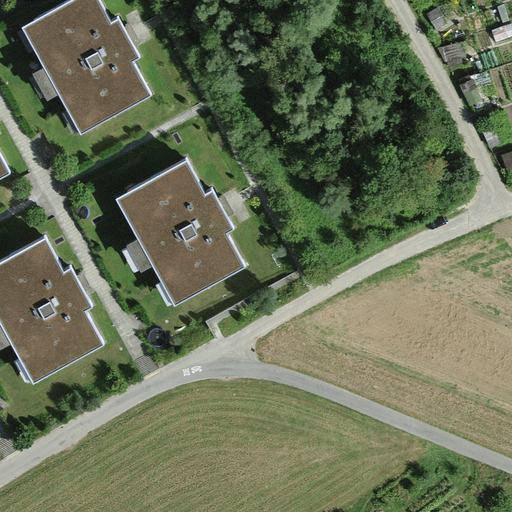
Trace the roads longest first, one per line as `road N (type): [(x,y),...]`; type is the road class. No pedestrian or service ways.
road 1 (track): [(214,354),(347,270),(503,209)]
road 2 (track): [(214,354),(511,469)]
road 3 (residential): [(0,472),(214,354)]
road 4 (track): [(503,209),(494,174),(398,0)]
